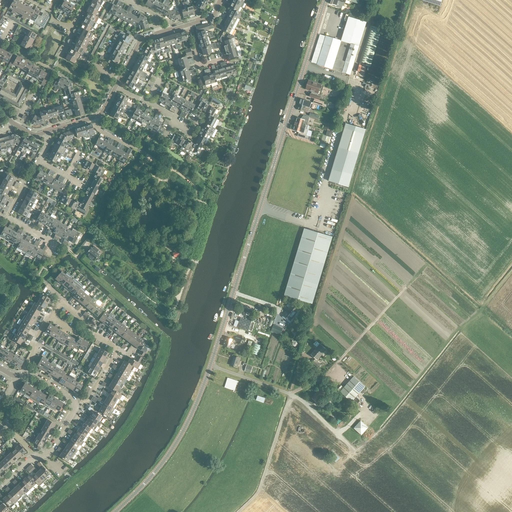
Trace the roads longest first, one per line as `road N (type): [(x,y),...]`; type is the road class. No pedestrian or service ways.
road 1 (tertiary): [(115,511),(162,462),(208,373),(325,0)]
road 2 (track): [(238,511),(257,494),(289,393)]
